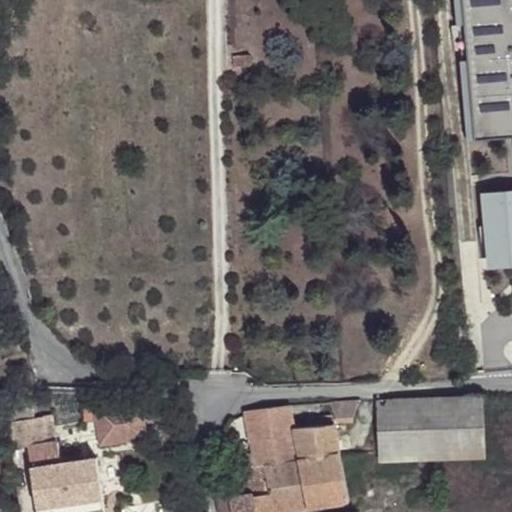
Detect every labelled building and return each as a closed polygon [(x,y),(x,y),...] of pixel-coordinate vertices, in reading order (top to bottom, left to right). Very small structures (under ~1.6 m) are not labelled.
[(511,0),(461,0),(463,26),(473,26),(475,60),(464,60),(468,142),(511,139),(511,193),(487,195),(490,254),(511,252),(511,0)] [(257,64),(253,60),(238,61),(238,71),(254,70),(257,64)] [(37,418),(34,398),(18,406),(23,440),(30,449),(58,444),(55,416),(45,418),(45,416),(37,418)] [(382,399),(384,451),(485,449),(485,410),(488,411),(489,398),(382,399)] [(359,400),(331,402),(337,420),(353,420),(359,400)] [(215,499),(217,511),(278,511),(350,502),(335,426),(332,426),(331,418),(322,418),(318,403),(289,405),(244,411),(252,452),(243,455),(252,491),(215,499)] [(23,440),(18,406),(4,413),(8,442),(23,440)] [(155,412),(145,413),(149,439),(159,438),(155,412)] [(149,439),(145,413),(116,418),(120,444),(149,439)] [(59,444),(58,444),(30,449),(33,470),(62,464),(59,444)] [(98,459),(62,464),(33,470),(39,510),(81,503),(82,511),(101,511),(106,511),(98,459)] [(39,511),(82,511),(81,503),(39,510),(39,511)]
